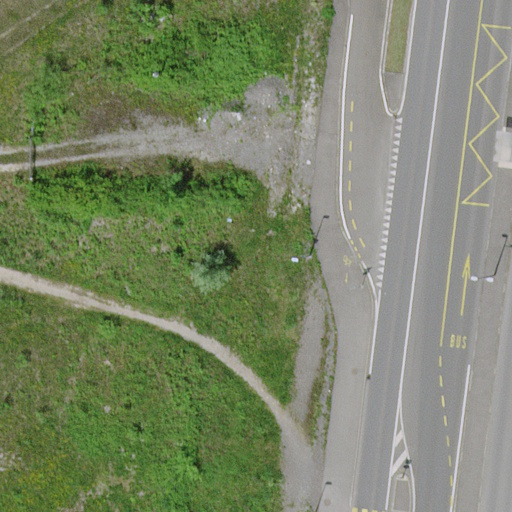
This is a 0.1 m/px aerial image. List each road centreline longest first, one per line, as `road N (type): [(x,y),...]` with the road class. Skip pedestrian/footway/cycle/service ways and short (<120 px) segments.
road 1 (unclassified): [(372,0),(363,69),(381,229),(409,322)]
road 2 (primary): [(466,0),(409,322)]
road 3 (primary): [(406,353),(371,511)]
road 4 (primary): [(429,511),(406,353)]
